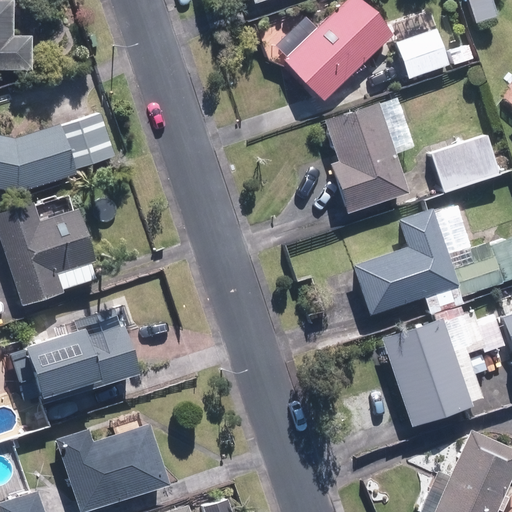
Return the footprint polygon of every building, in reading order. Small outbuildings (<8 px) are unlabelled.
[(0,0),(0,65),(38,66),(39,5),(20,5),(20,0),(0,0)] [(342,0),(289,53),(330,94),(401,24),(378,0),(342,0)] [(499,0),(467,0),(477,34),(507,26),(499,0)] [(403,33),(415,74),(454,63),(443,22),(403,33)] [(410,184),(383,102),(332,119),(344,154),(337,156),(352,203),(410,184)] [(9,137),(0,134),(0,177),(21,183),(116,158),(102,111),(9,137)] [(436,152),(446,181),(500,164),(490,134),(436,152)] [(35,199),(0,211),(0,225),(25,296),(64,282),(58,264),(95,250),(80,208),(43,222),(35,199)] [(359,259),(375,307),(460,279),(441,210),(408,212),(410,242),(359,259)] [(30,344),(49,399),(146,365),(122,299),(84,312),(89,323),(30,344)] [(446,320),(387,341),(415,419),(474,398),(446,320)] [(106,422),(65,436),(86,501),(160,476),(156,464),(168,460),(156,423),(111,437),(106,422)] [(494,511),(511,477),(511,443),(478,427),(434,511),(494,511)] [(3,504),(6,511),(61,511),(50,485),(3,504)] [(226,511),(221,500),(198,510),(198,511),(226,511)]
